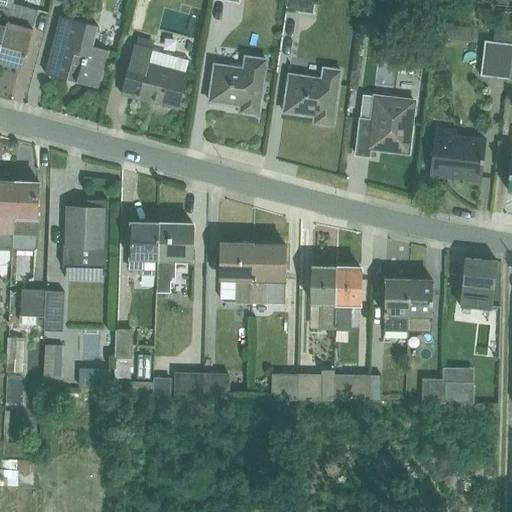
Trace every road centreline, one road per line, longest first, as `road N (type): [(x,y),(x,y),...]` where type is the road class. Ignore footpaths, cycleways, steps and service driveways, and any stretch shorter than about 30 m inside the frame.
road 1 (residential): [(0,118),(270,197),(509,250)]
road 2 (residential): [(509,250),(506,511)]
road 3 (unknown): [(196,175),(220,19)]
road 4 (unknown): [(226,184),(217,334)]
